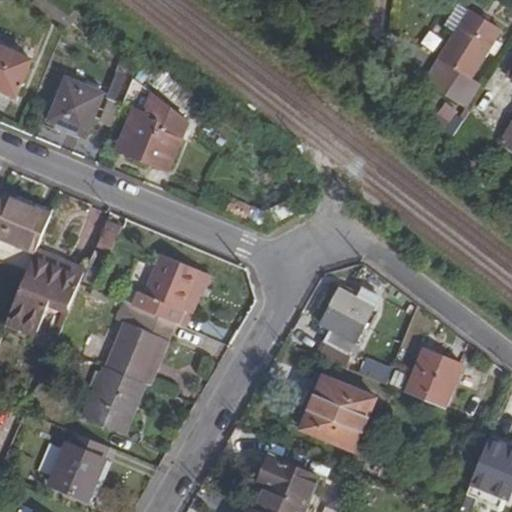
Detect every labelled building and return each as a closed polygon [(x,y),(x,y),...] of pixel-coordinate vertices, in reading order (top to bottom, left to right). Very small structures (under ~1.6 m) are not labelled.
[(499,30),(469,12),(438,59),(459,72),(444,93),(455,100),(499,30)] [(31,59),(0,45),(0,89),(15,96),(31,59)] [(437,88),(444,93),(459,72),(438,59),(433,67),(425,79),(437,88)] [(108,100),(124,107),(135,81),(132,79),(120,74),(108,100)] [(87,137),(106,94),(68,77),(49,120),(87,137)] [(168,170),(190,124),(144,89),(121,143),(148,154),(147,161),(168,170)] [(456,116),(446,130),(450,142),(464,121),(456,116)] [(0,201),(0,236),(37,253),(43,240),(53,218),(2,196),(0,201)] [(102,244),(115,250),(125,224),(111,219),(102,244)] [(0,260),(29,273),(37,253),(0,236),(0,260)] [(58,287),(75,294),(90,260),(43,240),(37,253),(29,273),(15,306),(44,319),(58,287)] [(137,292),(130,305),(134,306),(173,323),(178,325),(200,272),(162,255),(144,295),(137,292)] [(209,276),(200,272),(178,325),(187,328),(209,276)] [(346,285),(342,292),(374,310),(379,298),(364,288),(360,294),(346,285)] [(355,344),(374,310),(342,292),(324,326),(332,332),(325,342),(349,355),(355,344)] [(134,306),(106,366),(108,368),(146,383),(173,323),(134,306)] [(349,355),(351,357),(358,346),(355,344),(349,355)] [(425,351),(406,394),(443,409),(461,366),(425,351)] [(390,382),(396,367),(370,356),(364,371),(390,382)] [(146,383),(108,368),(87,419),(127,436),(148,384),(146,383)] [(376,398),(323,376),(301,428),(355,450),(376,398)] [(55,426),(25,413),(18,430),(49,442),(55,426)] [(109,448),(71,432),(67,444),(105,460),(109,448)] [(511,485),(511,447),(491,438),(472,482),(507,496),(511,485)] [(88,500),(105,460),(67,444),(51,485),(88,500)] [(257,476),(246,503),(249,505),(266,511),(290,511),(307,472),(258,453),(250,472),(257,476)]
